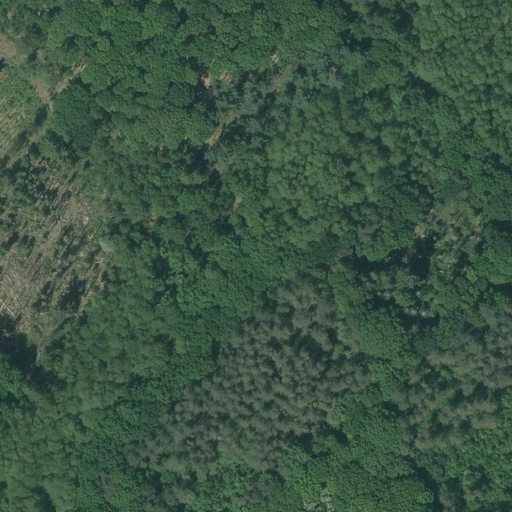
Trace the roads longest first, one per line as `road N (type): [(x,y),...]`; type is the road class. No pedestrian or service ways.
road 1 (track): [(263,511),(511,269)]
road 2 (unknown): [(398,384),(387,416),(292,511)]
road 3 (track): [(337,0),(428,88)]
